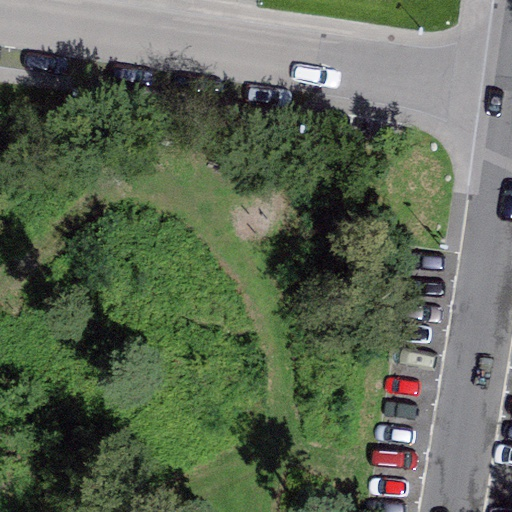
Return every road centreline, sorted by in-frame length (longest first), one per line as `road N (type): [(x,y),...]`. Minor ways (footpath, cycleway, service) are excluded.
road 1 (residential): [(510,94),(0,15)]
road 2 (residential): [(510,94),(446,511)]
